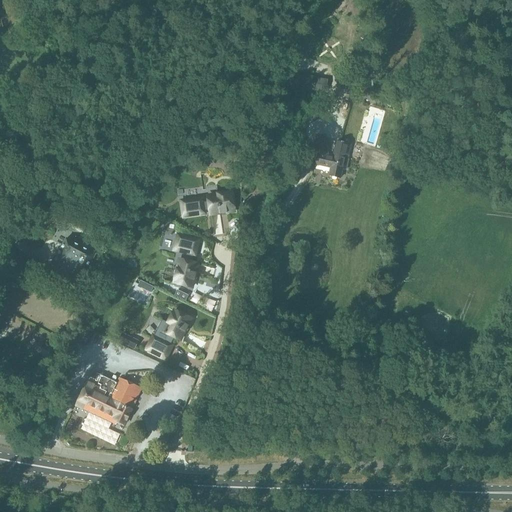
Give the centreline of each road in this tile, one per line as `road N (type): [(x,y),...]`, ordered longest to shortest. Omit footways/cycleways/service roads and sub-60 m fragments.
road 1 (unclassified): [(0,439),(166,468),(511,467)]
road 2 (primary): [(511,492),(158,486),(0,459)]
road 3 (unclassified): [(206,511),(0,477)]
